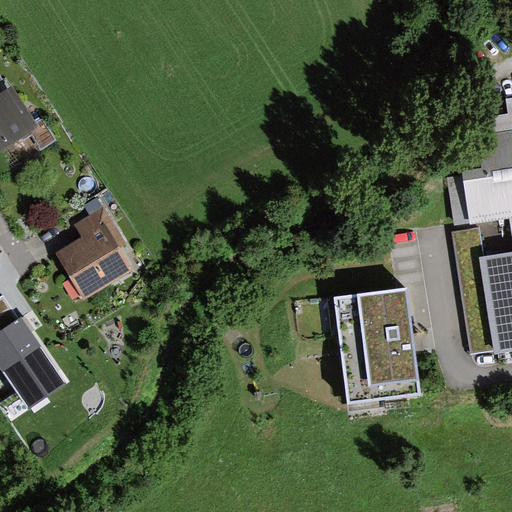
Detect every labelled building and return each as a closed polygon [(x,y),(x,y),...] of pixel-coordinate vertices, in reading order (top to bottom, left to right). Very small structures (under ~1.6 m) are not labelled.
[(0,68),(0,156),(10,170),(54,139),(3,67),(0,68)] [(511,144),(458,153),(473,238),(511,231),(511,118),(511,119),(511,144)] [(55,248),(88,298),(138,266),(105,215),(55,248)] [(511,259),(482,263),(495,359),(511,356),(511,259)] [(336,301),(351,411),(418,402),(403,292),(336,301)] [(0,297),(0,363),(29,407),(64,384),(4,295),(0,297)]
